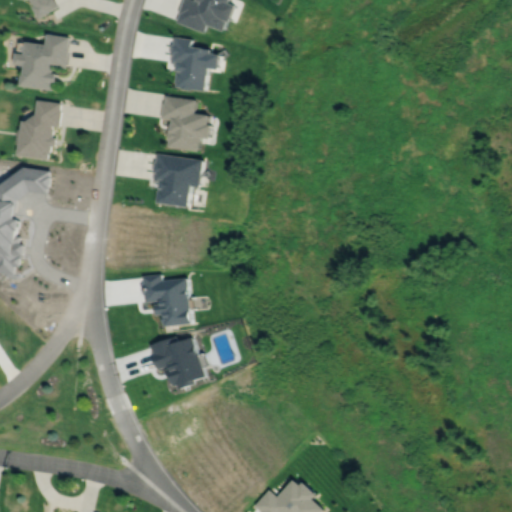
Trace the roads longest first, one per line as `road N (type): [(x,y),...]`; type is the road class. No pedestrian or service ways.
road 1 (residential): [(134,0),(92,271),(96,333),(135,442),(182,508)]
road 2 (residential): [(0,456),(88,471),(182,508)]
road 3 (residential): [(92,271),(69,323),(0,396)]
